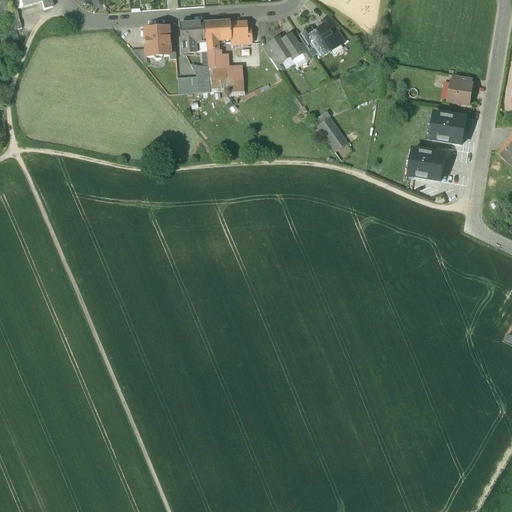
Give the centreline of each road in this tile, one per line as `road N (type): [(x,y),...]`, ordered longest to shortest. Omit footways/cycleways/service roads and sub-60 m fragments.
road 1 (track): [(473,205),(432,207),(314,166),(145,173),(15,152)]
road 2 (track): [(168,511),(15,152)]
road 3 (residential): [(511,249),(478,233),(471,220),(507,0)]
road 4 (residential): [(295,0),(261,13),(113,23),(82,21),(64,0)]
